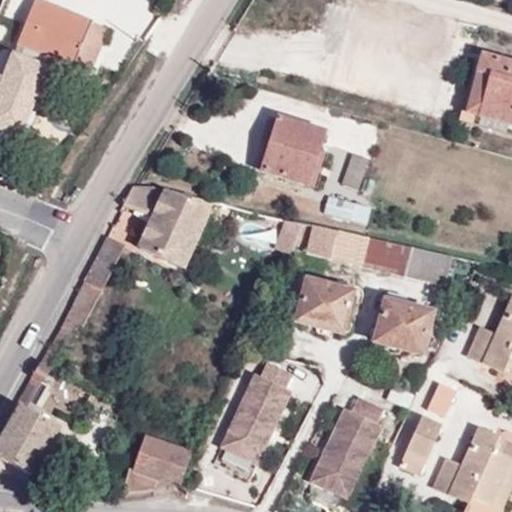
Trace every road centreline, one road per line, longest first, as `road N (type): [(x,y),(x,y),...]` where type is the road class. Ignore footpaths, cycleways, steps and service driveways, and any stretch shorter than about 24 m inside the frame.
road 1 (tertiary): [(220,0),(115,166),(83,235)]
road 2 (residential): [(18,492),(67,505),(187,511)]
road 3 (unknown): [(343,354),(290,511)]
road 4 (tertiary): [(83,235),(0,378)]
